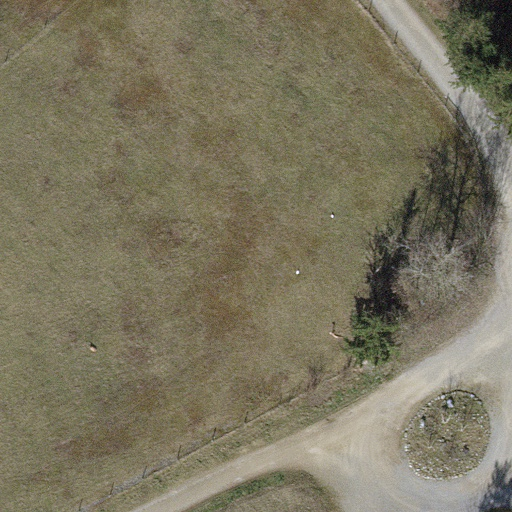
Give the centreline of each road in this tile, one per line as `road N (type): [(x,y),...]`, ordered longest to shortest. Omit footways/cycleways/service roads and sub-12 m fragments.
road 1 (track): [(372,438),(282,452),(154,511)]
road 2 (track): [(372,438),(372,463),(384,486),(418,507),(488,496),(511,458)]
road 3 (track): [(509,158),(383,0)]
road 4 (track): [(498,373),(462,366),(441,372),(385,413),(372,438)]
